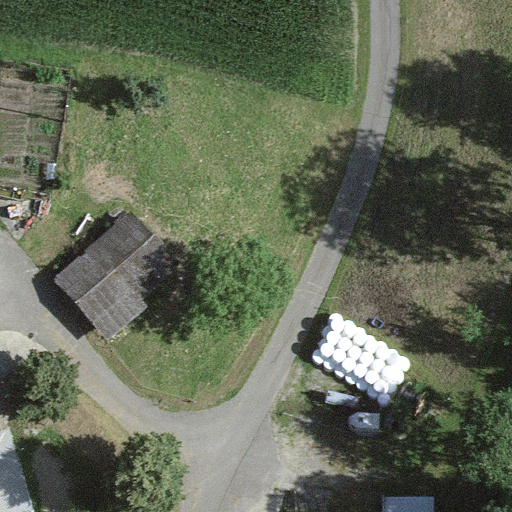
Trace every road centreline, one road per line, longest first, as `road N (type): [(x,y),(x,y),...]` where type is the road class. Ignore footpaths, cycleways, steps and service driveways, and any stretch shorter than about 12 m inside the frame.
road 1 (track): [(214,511),(359,213),(389,99),(390,0)]
road 2 (track): [(0,393),(39,362),(73,366),(226,476)]
